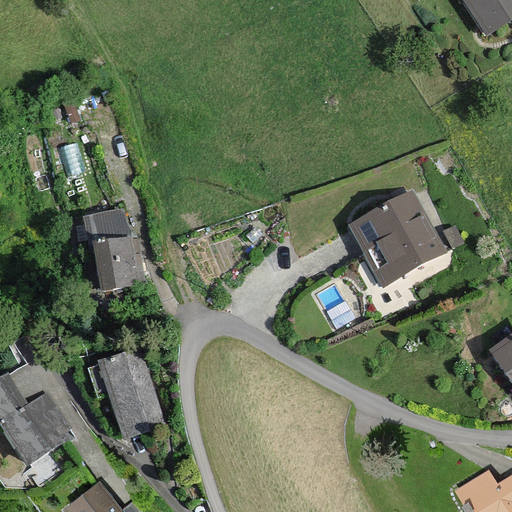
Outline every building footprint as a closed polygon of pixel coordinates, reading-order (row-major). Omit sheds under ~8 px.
[(511,0),(469,0),(495,38),(511,27),(511,0)] [(418,192),(354,226),(388,290),(452,255),(418,192)] [(83,213),(84,234),(129,233),(128,211),(83,213)] [(143,239),(100,247),(110,296),(153,288),(143,239)] [(511,341),(496,353),(511,374),(511,341)] [(148,350),(106,363),(132,441),(173,428),(148,350)] [(91,368),(98,398),(107,396),(100,366),(91,368)] [(17,373),(0,383),(0,406),(37,463),(80,435),(52,392),(36,403),(17,373)] [(495,468),(471,483),(480,498),(470,504),(475,511),(511,511),(511,477),(504,483),(495,468)] [(133,511),(107,479),(72,506),(76,511),(133,511)]
